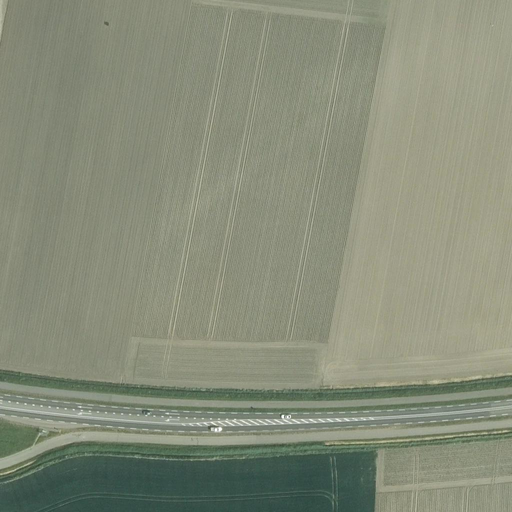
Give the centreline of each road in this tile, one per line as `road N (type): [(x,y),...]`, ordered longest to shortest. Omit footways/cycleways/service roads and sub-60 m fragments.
road 1 (unclassified): [(511,424),(389,436),(94,437),(0,466)]
road 2 (unclassified): [(0,384),(175,404),(335,405),(511,391)]
road 3 (primary): [(0,403),(248,423),(511,407)]
